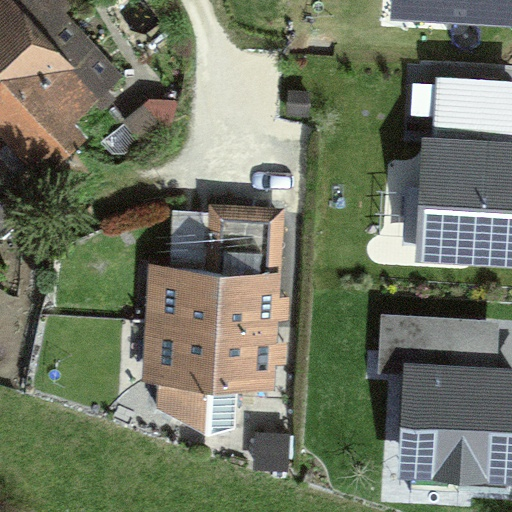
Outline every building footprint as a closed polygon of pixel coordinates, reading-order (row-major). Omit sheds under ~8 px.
[(40,0),(0,0),(0,130),(7,123),(48,165),(106,109),(78,81),(100,60),(40,0)] [(511,0),(395,0),(395,6),(511,13),(511,0)] [(511,142),(426,137),(420,251),(511,256),(511,142)] [(246,209),(219,208),(216,268),(243,269),(246,209)] [(275,271),(278,211),(246,209),(243,269),(275,271)] [(216,268),(165,265),(162,322),(271,328),(275,271),(243,269),(216,268)] [(271,328),(162,322),(156,418),(233,422),(236,377),(270,379),(271,328)] [(511,367),(409,362),(403,467),(511,472),(511,367)]
